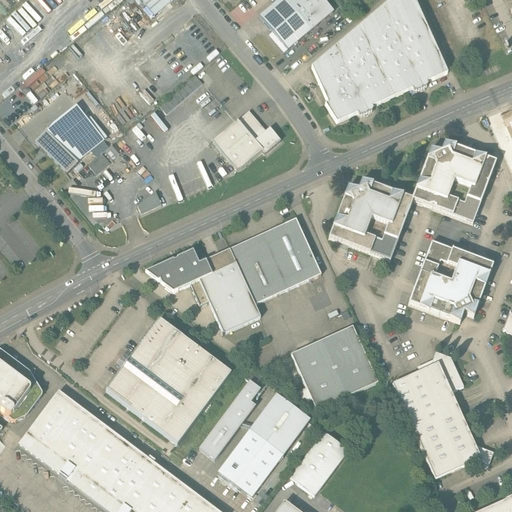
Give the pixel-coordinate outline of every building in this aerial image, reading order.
[(288,51),(309,32),(281,0),(280,0),(260,18),(273,34),(288,51)] [(281,0),(309,32),(332,13),(321,0),(281,0)] [(405,0),(391,0),(311,68),(327,105),(325,106),(336,125),(357,115),(358,117),(360,118),(371,113),(372,111),(371,109),(412,91),(412,92),(415,94),(426,89),(427,86),(426,84),(447,75),(415,3),(405,0)] [(283,54),(288,51),(273,34),(269,37),(283,54)] [(195,76),(158,107),(165,116),(202,85),(195,76)] [(104,142),(76,107),(52,126),(49,129),(34,145),(66,177),(77,166),(77,165),(104,142)] [(237,123),(262,153),(262,154),(264,157),(280,144),(269,131),(265,134),(248,114),(237,123)] [(262,153),(237,123),(212,144),(236,173),(242,170),(262,154),(262,153)] [(472,226),(495,164),(444,145),(441,151),(443,154),(438,156),(437,154),(430,151),(411,201),(412,203),(472,226)] [(102,157),(88,168),(96,177),(109,166),(102,157)] [(389,263),(412,203),(411,201),(361,183),(359,189),(360,191),(355,194),(354,191),(347,189),(328,240),(389,263)] [(155,194),(143,203),(144,206),(137,209),(141,217),(161,207),(155,194)] [(295,221),(229,251),(254,307),(320,277),(295,221)] [(473,319),(492,268),(431,245),(408,306),(459,325),(461,319),(460,316),(466,314),(467,316),(473,319)] [(149,273),(145,275),(152,280),(157,284),(159,282),(161,286),(160,286),(172,295),(189,287),(199,309),(208,305),(223,337),(260,320),(254,307),(229,251),(204,262),(198,265),(192,253),(149,273)] [(336,312),(327,316),(329,321),(338,317),(336,312)] [(346,312),(340,315),(344,322),(350,319),(346,312)] [(511,316),(510,313),(503,333),(506,332),(507,335),(511,336),(511,316)] [(105,393),(177,447),(230,376),(159,322),(105,393)] [(316,413),(377,385),(352,329),(343,333),(290,357),(306,392),(311,402),(316,413)] [(42,396),(41,394),(29,374),(0,351),(0,432),(2,431),(1,429),(0,428),(0,413),(12,423),(14,423),(16,423),(26,418),(41,398),(42,396)] [(419,374),(392,386),(435,480),(468,466),(481,471),(488,468),(493,454),(474,448),(450,394),(463,389),(450,360),(435,354),(432,363),(416,370),(419,374)] [(266,382),(251,371),(244,380),(249,384),(198,451),(214,463),(255,408),(250,405),(260,392),(259,391),(266,382)] [(311,402),(306,392),(294,397),(299,408),(311,402)] [(211,511),(151,467),(155,463),(149,458),(146,463),(56,396),(20,444),(60,474),(59,477),(66,482),(68,480),(110,511),(211,511)] [(217,475),(251,500),(309,422),(276,397),(217,475)] [(289,481),(313,499),(348,453),(323,435),(289,481)] [(511,511),(511,499),(482,511),(511,511)]
